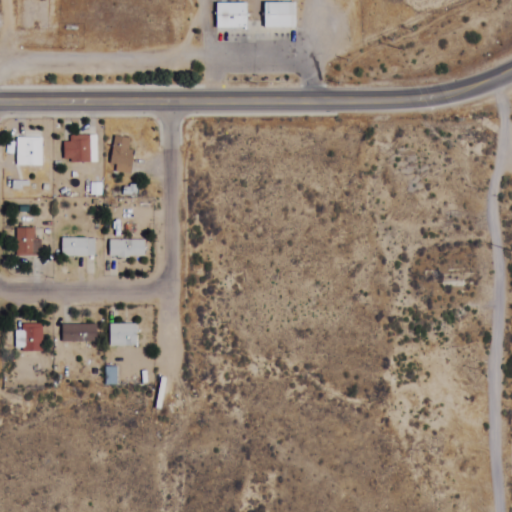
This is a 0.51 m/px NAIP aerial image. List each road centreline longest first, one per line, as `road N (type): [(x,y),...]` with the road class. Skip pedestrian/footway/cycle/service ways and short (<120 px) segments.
road 1 (tertiary): [(0,104),(413,99),(473,89),(511,72)]
road 2 (residential): [(159,104),(160,296),(0,294)]
